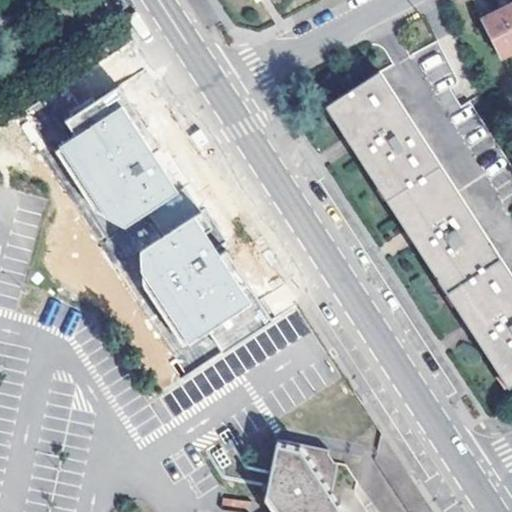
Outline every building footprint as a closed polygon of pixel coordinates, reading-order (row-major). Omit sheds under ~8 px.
[(511,5),(483,21),(501,59),(511,53),(511,5)] [(437,37),(379,69),(511,273),(511,167),(469,97),(460,103),(450,86),(459,78),(437,37)] [(511,385),(511,273),(379,69),(323,105),(346,141),(409,236),(470,329),(509,387),(511,385)] [(62,122),(74,139),(54,152),(95,213),(125,229),(147,215),(180,193),(152,152),(160,147),(118,85),(62,122)] [(180,193),(147,215),(162,238),(195,216),(180,193)] [(214,229),(202,212),(195,216),(194,218),(162,238),(141,253),(141,273),(190,346),(206,333),(223,359),(275,325),(228,253),(221,257),(206,235),(214,229)] [(159,384),(179,370),(146,325),(126,339),(159,384)] [(324,511),(334,468),(327,457),(285,446),(283,452),(274,452),(262,509),(270,508),(272,511),(324,511)]
